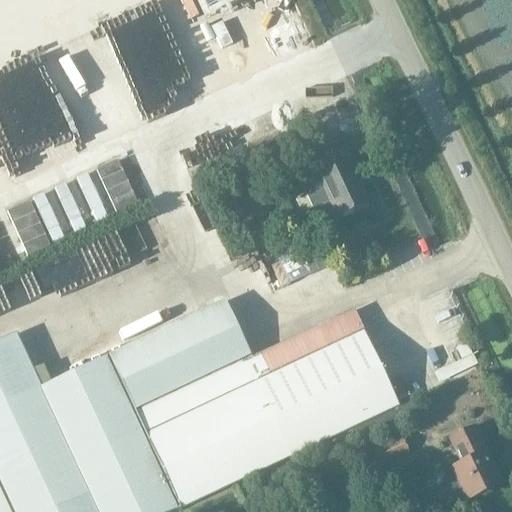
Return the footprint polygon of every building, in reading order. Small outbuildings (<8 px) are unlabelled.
[(270,0),(192,0),(207,31),(271,1),(270,0)] [(142,164),(119,174),(140,217),(162,206),(142,164)] [(348,164),(319,178),(317,173),(299,182),(313,210),(331,202),(338,217),(365,204),(355,183),(357,182),(348,164)] [(107,180),(85,190),(105,233),(128,222),(107,180)] [(73,196),(51,206),(71,249),(94,239),(73,196)] [(39,212),(17,222),(37,265),(59,255),(39,212)] [(146,261),(161,255),(149,225),(134,232),(146,261)] [(5,228),(0,230),(0,275),(3,281),(25,271),(5,228)] [(128,285),(140,281),(127,238),(114,242),(128,285)] [(188,250),(175,255),(186,278),(198,273),(188,250)] [(161,261),(150,264),(155,278),(166,274),(161,261)] [(16,335),(0,342),(0,511),(174,511),(351,430),(356,443),(416,414),(403,384),(393,380),(386,383),(354,312),(251,359),(225,302),(41,389),(16,335)] [(475,427),(448,440),(459,464),(450,468),(452,473),(443,477),(441,484),(449,500),(455,501),(464,497),(466,502),(502,485),(475,427)]
